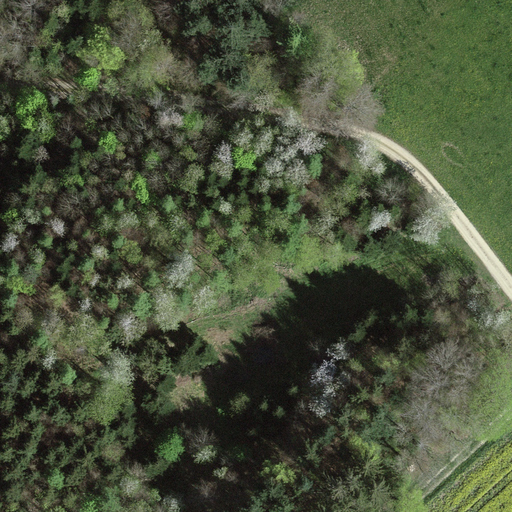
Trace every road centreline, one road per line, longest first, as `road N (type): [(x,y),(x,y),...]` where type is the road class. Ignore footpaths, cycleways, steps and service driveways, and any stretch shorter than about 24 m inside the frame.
road 1 (track): [(0,89),(194,100),(304,121),(439,192),(511,284)]
road 2 (track): [(398,511),(511,408)]
